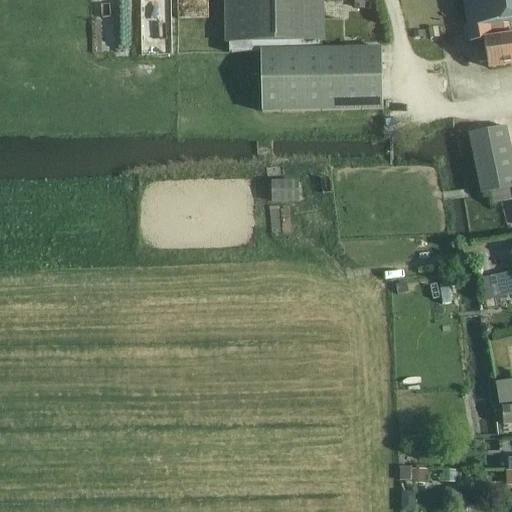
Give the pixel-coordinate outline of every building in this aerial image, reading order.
[(260,52),(262,113),(383,111),(381,49),(321,50),(319,0),(227,0),(229,53),(260,52)] [(511,0),(463,0),(468,26),(470,44),(484,42),(489,69),(511,65),(511,36),(510,37),(508,24),(511,23),(511,0)] [(481,195),(490,194),(510,190),(511,189),(511,157),(506,128),(469,135),(481,195)] [(272,203),(298,203),(297,183),(272,183),(272,203)] [(511,202),(510,190),(490,194),(493,206),(511,202)] [(511,272),(484,278),(482,278),(486,301),(511,295),(511,272)] [(407,284),(396,286),(397,295),(408,293),(407,284)] [(483,327),(480,331),(481,336),(485,339),(490,338),(493,334),(492,329),(488,326),(483,327)] [(511,381),(496,384),(499,406),(511,404),(511,381)] [(511,424),(511,407),(502,408),(503,425),(511,424)] [(411,469),(399,469),(399,482),(411,482),(411,485),(427,485),(427,471),(411,470),(411,469)]
